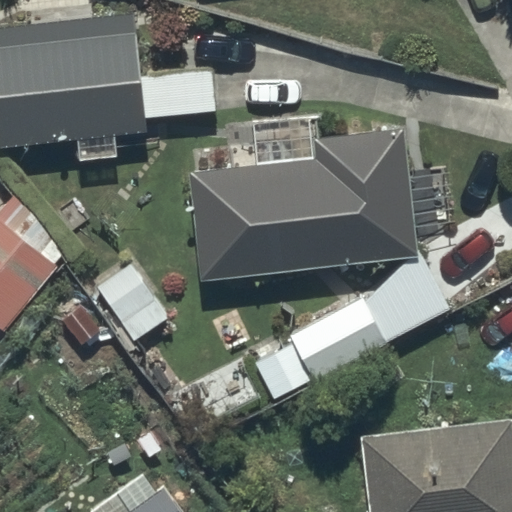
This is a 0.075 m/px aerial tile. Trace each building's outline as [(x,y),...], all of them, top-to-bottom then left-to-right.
[(137,6),(0,19),(0,136),(78,129),(80,150),(119,145),(117,122),(147,119),(146,109),(216,102),(212,62),(144,69),(137,6)] [(191,163),(202,269),(416,247),(403,120),(316,129),(319,150),(191,163)] [(0,319),(5,324),(63,250),(62,249),(62,248),(61,247),(61,246),(60,245),(60,244),(59,243),(59,242),(58,241),(58,240),(57,240),(57,239),(56,238),(56,237),(55,236),(54,235),(54,234),(53,233),(53,232),(52,231),(52,230),(51,229),(50,228),(49,227),(49,226),(48,225),(47,224),(47,223),(46,222),(45,221),(45,220),(44,219),(43,218),(42,217),(42,216),(41,215),(40,214),(40,213),(39,213),(38,212),(38,211),(37,210),(36,209),(35,208),(34,207),(33,206),(33,205),(32,204),(31,204),(30,203),(30,202),(29,201),(28,200),(27,200),(27,199),(26,198),(25,197),(24,196),(23,195),(22,194),(21,194),(20,193),(20,192),(19,191),(18,191),(17,190),(16,189),(16,188),(15,188),(14,187),(0,204),(0,319)] [(157,290),(133,256),(98,281),(122,315),(157,290)] [(364,289),(292,326),(316,371),(389,333),(364,289)] [(511,511),(511,421),(510,408),(359,425),(369,511),(511,511)]
